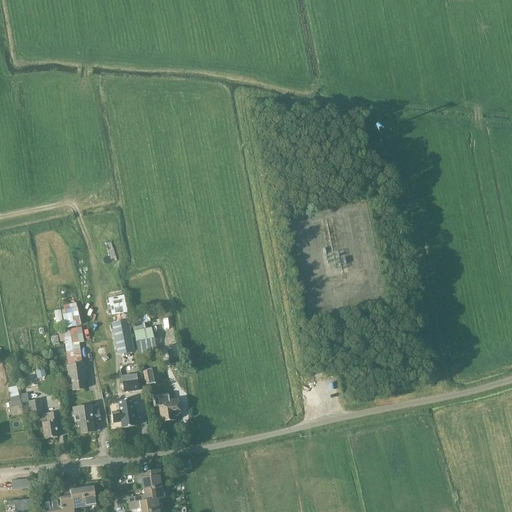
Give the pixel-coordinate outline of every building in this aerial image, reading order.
[(63,310),(60,311),(64,329),(79,326),(75,305),(74,303),(62,306),(63,310)] [(125,321),(112,324),(118,355),(131,353),(125,321)] [(64,341),(67,366),(66,366),(68,384),(70,383),(72,391),(84,390),(82,380),(85,380),(83,364),(81,364),(79,350),(75,351),(74,344),(82,342),(80,328),(57,333),(57,336),(50,337),(52,346),(57,345),(57,342),(64,341)] [(150,328),(132,332),(135,346),(137,355),(154,351),(153,343),(150,328)] [(169,350),(171,366),(181,364),(178,349),(169,350)] [(43,368),(35,370),(36,378),(44,376),(43,368)] [(142,372),(145,385),(156,383),(153,370),(142,372)] [(121,377),(123,393),(129,392),(139,391),(137,381),(130,381),(129,375),(121,377)] [(8,390),(11,402),(18,400),(16,388),(8,390)] [(169,401),(168,394),(152,397),(153,408),(159,407),(161,423),(174,421),(173,415),(180,414),(178,400),(169,401)] [(7,403),(8,408),(20,406),(19,400),(7,403)] [(130,410),(129,400),(118,401),(119,412),(111,413),(112,423),(120,422),(121,428),(134,427),(132,410),(130,410)] [(22,403),(23,410),(29,409),(30,416),(40,414),(37,401),(28,402),(22,403)] [(90,411),(89,409),(94,408),(94,406),(71,409),(74,424),(78,423),(80,435),(93,433),(91,422),(99,421),(98,410),(90,411)] [(45,415),(39,415),(40,424),(41,423),(44,440),(56,438),(55,429),(56,429),(54,413),(45,414),(45,415)] [(149,472),(135,474),(137,486),(142,485),(143,491),(161,488),(159,476),(160,476),(160,471),(149,472)] [(10,482),(11,490),(29,489),(28,480),(10,482)] [(73,480),(67,481),(72,510),(84,508),(80,490),(75,491),(73,480)] [(64,499),(58,500),(60,511),(72,511),(72,510),(67,481),(61,482),(64,499)] [(85,489),(80,490),(84,508),(95,506),(93,497),(99,496),(97,483),(85,485),(85,489)] [(127,499),(128,505),(157,500),(163,500),(161,488),(143,491),(144,496),(127,499)] [(60,511),(58,500),(53,500),(52,495),(41,497),(41,498),(43,511),(42,511),(60,511)] [(13,505),(14,511),(32,510),(31,500),(6,502),(6,506),(13,505)] [(140,509),(140,511),(157,511),(159,511),(157,500),(128,505),(129,511),(140,509)]
